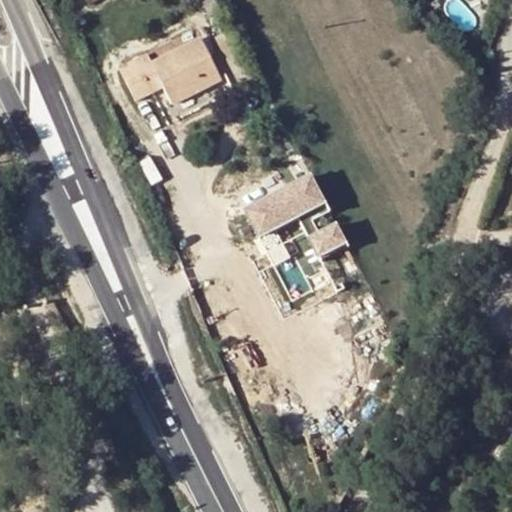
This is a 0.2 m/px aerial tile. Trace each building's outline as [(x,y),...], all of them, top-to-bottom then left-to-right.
[(176,52),(201,41),(196,29),(170,39),(176,52)] [(201,41),(210,55),(216,52),(210,37),(201,41)] [(120,71),(135,103),(151,95),(146,82),(158,76),(164,89),(174,107),(223,86),(210,55),(201,41),(176,52),(152,63),(149,57),(120,71)] [(146,82),(151,95),(164,89),(158,76),(146,82)] [(248,206),(263,237),(333,204),(319,173),(248,206)] [(323,258),(354,243),(344,222),(313,236),(323,258)] [(511,379),(511,368),(502,362),(485,390),(499,399),(511,379)]
